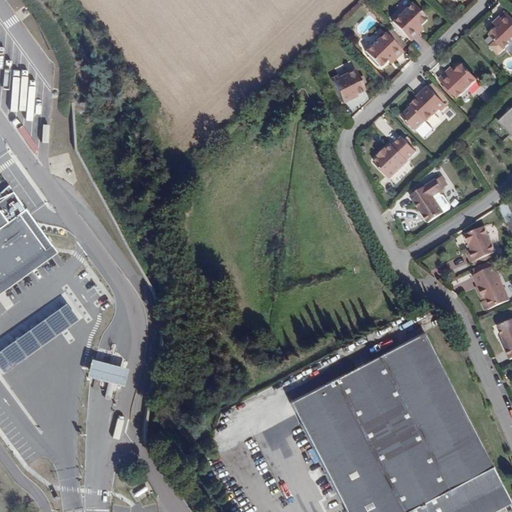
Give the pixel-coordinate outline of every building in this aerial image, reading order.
[(411,3),(392,21),(409,40),(421,28),(418,24),(422,24),(425,20),(425,17),(411,3)] [(511,41),(511,20),(504,12),(492,24),(496,28),(492,28),(490,32),(489,37),(503,50),(511,41)] [(387,28),(365,50),(381,66),(386,61),(389,64),(401,51),(398,48),(402,43),(387,28)] [(451,67),(438,80),(444,86),(442,88),(451,97),(453,96),(456,99),(476,80),(462,65),(458,65),(455,67),(455,71),(451,67)] [(336,74),(329,78),(341,103),(356,96),(355,93),(363,90),(361,84),(364,83),(361,75),(357,77),(354,69),(338,77),(336,74)] [(416,100),(410,105),(425,121),(437,110),(439,112),(445,106),(427,87),(415,98),(416,100)] [(415,131),(425,121),(410,105),(400,115),(415,131)] [(511,113),(499,127),(511,140),(511,113)] [(373,163),(389,179),(415,152),(401,137),(392,146),(390,145),(386,149),(385,148),(377,156),(378,158),(373,163)] [(437,179),(411,195),(427,222),(443,212),(433,196),(444,189),(443,188),(448,185),(443,177),(438,180),(437,179)] [(5,185),(0,188),(0,288),(52,252),(5,185)] [(498,207),(506,224),(511,220),(511,217),(505,203),(498,207)] [(465,246),(473,262),(496,251),(484,226),(463,236),(467,245),(465,246)] [(484,308),(485,311),(509,299),(493,266),(492,266),(489,262),(471,271),(473,273),(474,276),(479,286),(480,287),(485,297),(487,302),(483,303),(482,304),(484,308)] [(0,347),(0,367),(2,370),(72,319),(61,303),(0,347)] [(500,340),(509,360),(511,358),(511,319),(497,326),(503,339),(500,340)] [(486,511),(508,501),(422,334),(287,404),(333,492),(318,500),(324,511),(486,511)] [(120,385),(125,368),(86,358),(82,375),(120,385)]
